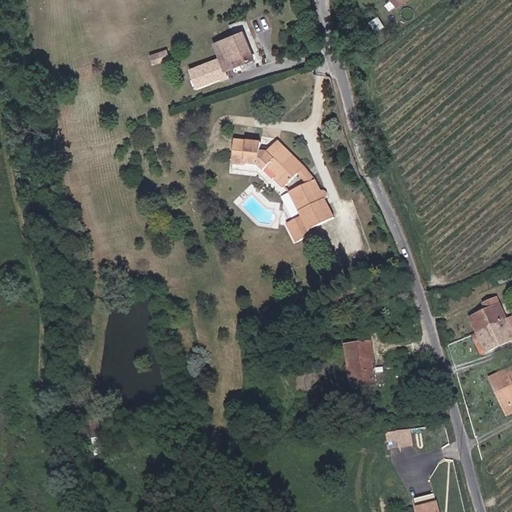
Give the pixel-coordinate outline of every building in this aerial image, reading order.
[(271,15),(259,15),(258,38),(270,39),(271,15)] [(230,80),(257,69),(247,42),(205,57),(210,72),(191,78),(198,97),(231,85),(230,80)] [(153,63),(172,60),(170,49),(151,53),(153,63)] [(298,187),(305,180),(280,153),(269,164),(260,163),(261,155),(235,152),(232,176),(243,178),(244,174),(253,176),(252,182),(258,183),(259,177),(259,179),(261,182),(262,182),(265,181),(269,178),(277,187),(274,190),(284,201),(298,187)] [(258,183),(252,182),(253,176),(244,174),(243,178),(232,176),(230,181),(258,186),(258,183)] [(316,192),(305,180),(298,187),(307,197),(316,192)] [(321,243),(343,225),(329,209),(330,207),(331,205),(329,202),(326,202),(325,203),(316,192),(307,197),(290,205),(311,230),(298,241),(311,258),(324,247),(321,243)] [(476,344),(506,331),(497,311),(485,316),(487,322),(470,329),(476,344)] [(476,345),(484,362),(511,350),(511,328),(506,331),(476,344),(476,345)] [(478,365),(484,362),(476,345),(471,347),(478,365)] [(349,401),(371,398),(368,375),(371,375),(368,356),(344,359),(349,401)] [(493,400),(511,392),(507,381),(488,390),(493,400)] [(505,419),(511,415),(511,392),(493,400),(495,405),(497,403),(505,419)] [(495,405),(505,425),(511,422),(511,415),(505,419),(497,403),(495,405)] [(412,442),(402,443),(403,452),(404,458),(414,457),(412,442)] [(393,454),(403,452),(402,443),(392,445),(393,454)]
